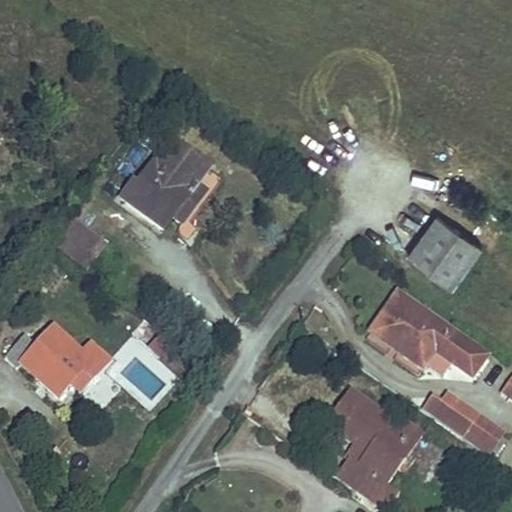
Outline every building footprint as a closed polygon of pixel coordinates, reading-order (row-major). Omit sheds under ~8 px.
[(169,220),(178,225),(202,191),(193,185),(201,172),(165,146),(128,193),(126,191),(113,206),(156,236),(169,220)] [(434,213),(405,254),(449,283),(478,243),(434,213)] [(71,231),(53,255),(82,276),(99,252),(71,231)] [(392,295),(366,335),(418,370),(430,353),(460,374),(475,352),(392,295)] [(29,356),(8,376),(19,388),(26,382),(58,417),(72,404),(75,407),(81,402),(89,410),(112,387),(94,369),(83,379),(56,352),(40,367),(29,356)] [(511,399),(511,375),(510,374),(499,391),(511,399)] [(346,462),(333,481),(377,511),(387,511),(398,497),(386,488),(402,464),(392,457),(412,427),(393,413),(389,418),(347,388),(323,423),(351,443),(366,453),(356,468),(346,462)] [(438,395),(424,413),(479,452),(494,432),(438,395)] [(392,457),(402,464),(423,434),(412,427),(392,457)] [(340,458),(346,462),(356,468),(366,453),(351,443),(340,458)]
